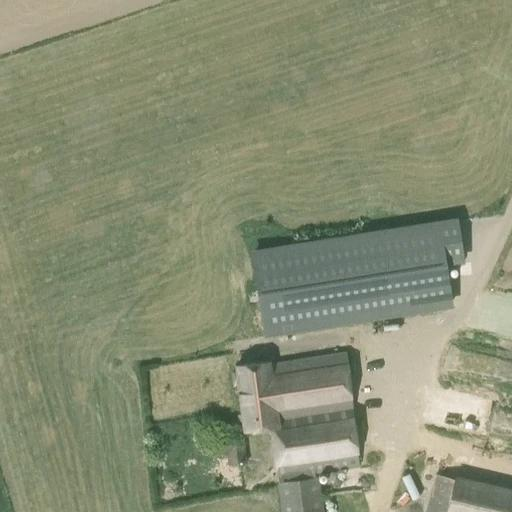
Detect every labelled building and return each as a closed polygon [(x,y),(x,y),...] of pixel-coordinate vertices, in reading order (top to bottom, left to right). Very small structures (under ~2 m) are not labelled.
[(453,307),(446,266),(464,263),(457,217),(251,250),(266,336),(453,307)] [(237,368),(241,399),(350,387),(347,358),(271,367),(271,364),(237,368)] [(359,468),(350,387),(241,399),(244,430),(269,428),(275,473),(277,475),(279,484),(277,485),(281,511),(323,511),(319,477),(315,477),(315,474),(359,468)] [(227,466),(246,462),(243,440),(224,443),(227,466)] [(511,511),(511,491),(436,475),(425,511),(511,511)]
